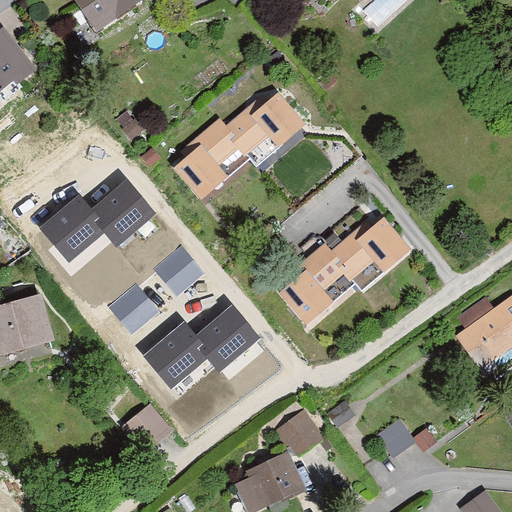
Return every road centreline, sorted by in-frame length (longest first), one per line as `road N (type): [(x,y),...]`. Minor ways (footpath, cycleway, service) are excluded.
road 1 (residential): [(511,248),(336,374),(298,380),(242,413),(126,511)]
road 2 (residential): [(511,482),(422,480),(371,511)]
